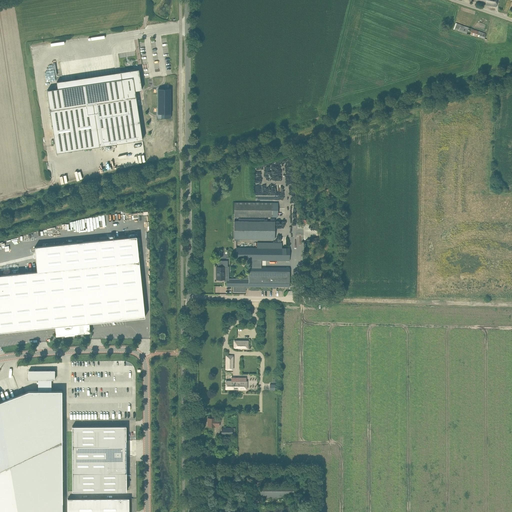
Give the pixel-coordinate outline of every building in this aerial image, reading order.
[(456,23),(454,28),(453,29),(467,34),(468,31),(470,31),(471,30),(468,29),(469,28),(456,23)] [(472,29),(470,34),(484,39),(486,34),(472,29)] [(57,153),(142,140),(135,91),(142,90),(139,75),(139,74),(138,73),(138,72),(136,71),(135,71),(134,71),(133,71),(133,70),(121,72),(122,79),(82,85),(82,82),(75,83),(76,86),(64,88),(63,81),(57,82),(58,89),(47,90),(57,153)] [(171,87),(158,87),(159,112),(162,112),(162,116),(171,115),(171,87)] [(234,221),(234,239),(274,239),(275,221),(272,221),(272,217),(273,217),(273,211),(273,206),(273,203),(234,202),(234,218),(237,218),(237,217),(265,217),(265,221),(234,221)] [(74,335),(75,335),(74,334),(89,332),(89,333),(90,333),(89,323),(145,317),(136,236),(35,247),(37,271),(0,275),(0,331),(55,326),(56,336),(57,336),(56,335),(64,335),(64,336),(65,336),(74,335)] [(248,267),(248,279),(234,279),(227,279),(227,286),(234,286),(234,292),(245,292),(245,286),(262,286),(262,288),(284,289),(287,290),(287,287),(289,287),(289,282),(289,267),(269,267),(260,267),(260,261),(290,261),(290,248),(281,248),(281,242),(257,242),(257,247),(235,247),(235,260),(248,261),(248,267)] [(216,275),(216,279),(225,279),(225,276),(228,276),(228,267),(217,267),(217,275),(216,275)] [(82,364),(72,362),(71,369),(73,369),(70,383),(75,384),(77,378),(75,378),(76,373),(75,373),(76,368),(81,369),(82,364)] [(28,370),(28,380),(55,380),(55,370),(28,370)] [(231,380),(225,380),(225,389),(247,389),(247,381),(246,381),(246,377),(231,377),(231,380)] [(0,511),(62,511),(62,391),(29,391),(0,401),(0,511)] [(207,418),(207,426),(212,426),(219,426),(219,418),(212,418),(207,418)] [(126,441),(126,426),(72,426),(72,491),(126,491),(126,472),(126,462),(126,441)] [(294,498),(293,483),(260,484),(260,498),(294,498)] [(67,499),(67,511),(127,511),(129,511),(129,498),(67,499)]
